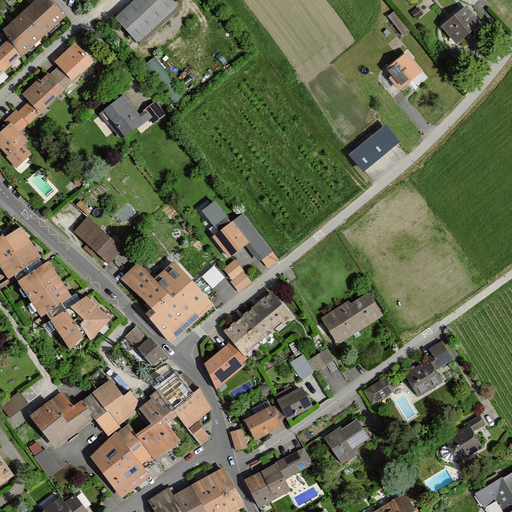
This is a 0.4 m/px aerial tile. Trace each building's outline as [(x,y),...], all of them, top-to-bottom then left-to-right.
[(66,17),(50,0),(36,0),(35,1),(14,20),(3,30),(9,39),(21,57),(66,17)] [(174,0),(140,0),(119,20),(140,44),(181,6),(174,0)] [(444,26),(458,44),(481,26),(467,8),(444,26)] [(0,75),(21,57),(9,39),(0,46),(0,75)] [(95,64),(77,46),(58,64),(62,68),(51,78),(51,77),(43,85),(41,83),(26,97),(32,103),(20,114),(18,113),(8,122),(11,126),(0,136),(0,145),(11,157),(10,158),(19,168),(33,156),(24,147),(28,144),(20,135),(95,64)] [(402,89),(423,72),(408,54),(389,70),(394,76),(392,77),(402,89)] [(102,113),(121,138),(148,117),(153,124),(165,115),(155,103),(137,117),(122,97),(102,113)] [(384,126),(351,154),(365,171),(399,143),(384,126)] [(220,232),(213,239),(228,258),(247,243),(261,259),(263,257),(270,266),(280,259),(244,214),(233,223),(215,201),(203,210),(220,232)] [(79,234),(112,264),(125,249),(92,219),(79,234)] [(3,235),(0,236),(0,259),(11,276),(17,272),(19,276),(21,280),(45,265),(43,261),(21,227),(5,238),(3,235)] [(73,298),(49,262),(45,265),(21,280),(45,315),(48,313),(50,316),(71,348),(87,333),(92,341),(112,321),(87,296),(81,300),(79,297),(77,294),(73,298)] [(226,269),(235,280),(244,273),(244,272),(236,262),(226,269)] [(216,265),(205,276),(216,287),(227,275),(216,265)] [(150,316),(171,340),(213,304),(178,267),(160,284),(142,266),(125,283),(154,312),(150,316)] [(233,282),(242,292),(252,283),(244,273),(235,280),(233,282)] [(273,293),(226,331),(234,341),(245,355),(253,349),(252,348),(267,336),(268,338),(274,332),(273,330),(284,322),(284,323),(292,317),(273,293)] [(324,319),(339,342),(383,315),(370,294),(352,305),(350,302),(324,319)] [(128,337),(155,365),(166,354),(139,327),(128,337)] [(245,355),(234,341),(207,364),(218,389),(245,367),(241,362),(247,358),(245,355)] [(453,359),(443,341),(431,348),(434,353),(427,357),(429,360),(406,373),(419,395),(443,381),(436,369),(453,359)] [(308,362),(315,373),(331,363),(334,361),(328,350),(308,362)] [(291,363),(302,381),(315,373),(308,362),(304,355),(291,363)] [(97,459),(126,498),(152,477),(147,470),(158,461),(157,459),(182,442),(172,429),(182,421),(202,446),(210,439),(199,422),(212,412),(185,377),(156,398),(158,400),(145,410),(156,424),(138,436),(132,428),(122,437),(121,436),(115,441),(97,459)] [(394,390),(386,377),(365,390),(372,403),(394,390)] [(109,434),(112,437),(123,428),(122,426),(144,408),(132,392),(126,398),(114,383),(77,410),(65,395),(54,404),(35,419),(48,434),(58,447),(93,420),(97,417),(109,434)] [(247,420),(256,439),(281,426),(279,420),(287,416),(288,418),(312,406),(303,388),(279,401),(280,403),(247,420)] [(1,406),(10,418),(28,405),(18,392),(1,406)] [(448,439),(461,461),(484,448),(474,432),(487,424),(482,415),(469,423),(470,425),(448,439)] [(371,439),(358,420),(343,430),(342,428),(326,438),(344,463),(360,453),(357,448),(371,439)] [(244,430),(233,432),(238,450),(248,447),(244,430)] [(0,488),(16,478),(0,454),(0,453),(3,452),(0,447),(0,488)] [(49,447),(37,455),(52,476),(64,468),(49,447)] [(313,464),(305,449),(246,480),(260,506),(290,490),(284,480),(313,464)] [(170,489),(152,500),(158,511),(224,511),(243,502),(225,469),(174,495),(170,489)] [(511,511),(511,473),(505,479),(504,477),(477,494),(486,508),(488,507),(490,511),(511,511)] [(380,511),(419,511),(418,509),(409,495),(380,511)] [(48,511),(90,511),(79,497),(69,505),(65,500),(48,511)]
